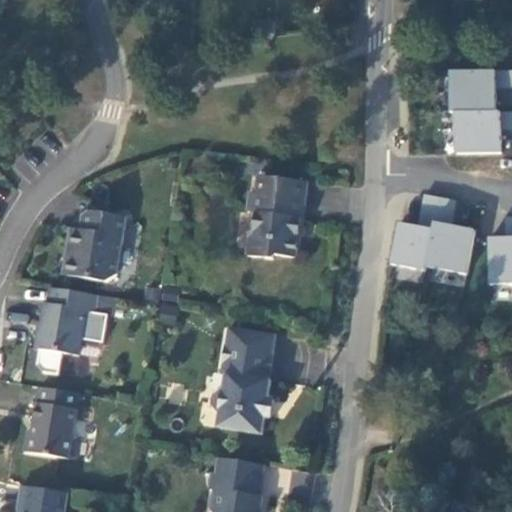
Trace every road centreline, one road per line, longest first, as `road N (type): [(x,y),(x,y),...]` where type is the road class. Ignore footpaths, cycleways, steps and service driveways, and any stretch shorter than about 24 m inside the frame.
road 1 (residential): [(336,511),(379,176)]
road 2 (residential): [(93,0),(114,84),(107,112),(84,158),(29,204),(0,266)]
road 3 (residential): [(379,176),(380,0)]
road 4 (residential): [(379,176),(436,173),(511,192)]
